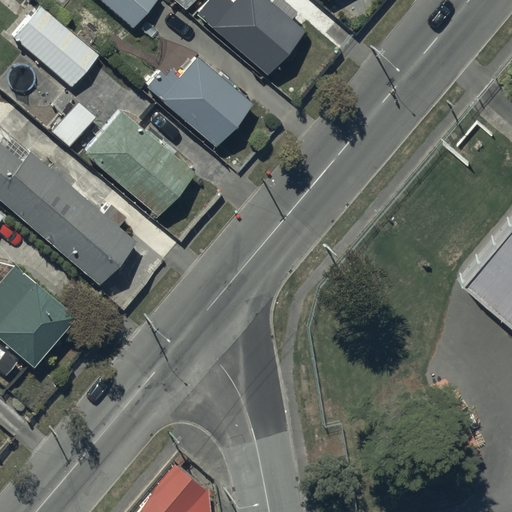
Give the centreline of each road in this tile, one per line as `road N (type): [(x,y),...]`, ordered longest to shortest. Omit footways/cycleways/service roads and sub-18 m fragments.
road 1 (tertiary): [(473,0),(193,327)]
road 2 (tertiary): [(193,327),(37,511)]
road 3 (residential): [(193,327),(239,396),(269,511)]
